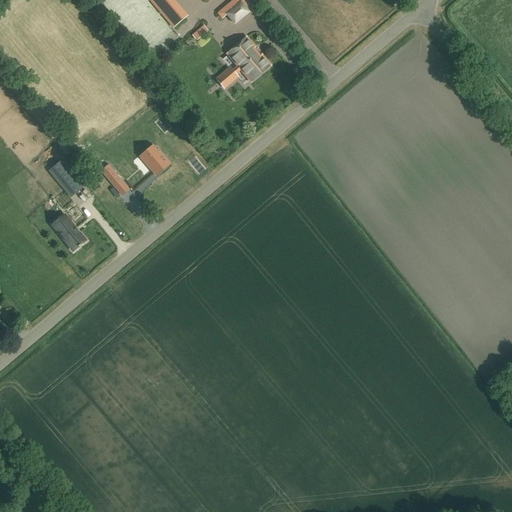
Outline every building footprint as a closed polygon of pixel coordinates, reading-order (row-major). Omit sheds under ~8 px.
[(149,0),(173,28),(185,18),(170,0),(149,0)] [(254,8),(247,0),(233,0),(218,14),(222,19),(227,15),(235,24),(254,8)] [(208,31),(204,26),(194,35),(198,40),(208,31)] [(246,37),(227,54),(238,66),(232,71),(231,70),(224,75),(230,82),(236,76),(235,75),(241,70),(251,82),(271,66),(262,56),(259,58),(252,50),(255,47),(246,37)] [(151,159),(145,164),(153,174),(157,171),(160,174),(171,164),(160,151),(159,152),(153,145),(145,152),(151,159)] [(51,169),(73,196),(86,185),(64,158),(51,169)] [(109,163),(101,170),(122,195),(129,188),(109,163)] [(52,225),(56,230),(73,251),(79,247),(79,248),(81,246),(81,245),(86,241),(79,233),(80,233),(79,232),(79,233),(76,229),(76,228),(75,228),(64,215),(57,221),(52,225)]
